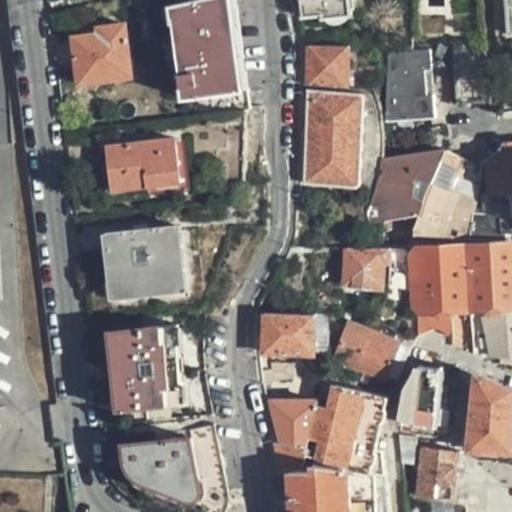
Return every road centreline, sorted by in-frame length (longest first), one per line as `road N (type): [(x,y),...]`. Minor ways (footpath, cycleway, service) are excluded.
road 1 (residential): [(260,511),(231,328),(277,231),(270,0)]
road 2 (residential): [(24,0),(98,511)]
